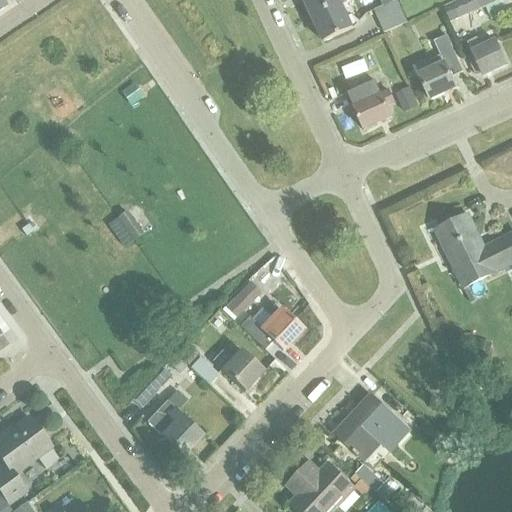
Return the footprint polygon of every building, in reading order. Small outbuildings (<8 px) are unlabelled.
[(304,0),(312,18),(342,4),(339,0),(304,0)] [(392,0),(380,0),(383,7),(374,11),(385,34),(407,24),(397,1),(393,3),(392,0)] [(463,0),(445,8),(451,23),(497,3),(495,0),(463,0)] [(342,4),(312,18),(324,43),(353,30),(342,4)] [(433,70),(420,76),(431,101),(457,89),(452,79),(464,73),(452,47),(451,47),(447,37),(435,43),(440,52),(441,56),(429,61),(433,70)] [(482,75),(484,77),(508,66),(497,42),(482,49),(477,39),(468,43),(476,61),(471,63),(477,77),(482,75)] [(125,89),(136,103),(149,93),(137,79),(125,89)] [(387,108),(395,105),(389,92),(381,95),(375,82),(348,95),(365,131),(392,119),(387,108)] [(130,243),(147,228),(128,207),(111,222),(130,243)] [(436,232),(464,289),(511,265),(511,236),(485,249),(469,216),(436,232)] [(237,315),(259,292),(249,282),(226,305),(237,315)] [(279,310),(270,319),(261,311),(251,321),(248,318),(239,328),(260,347),(268,338),(282,352),(302,332),(279,310)] [(151,334),(135,344),(140,351),(155,340),(151,334)] [(211,362),(245,393),(263,372),(241,352),(232,362),(220,352),(211,362)] [(190,370),(191,371),(209,387),(218,377),(200,360),(190,370)] [(133,402),(142,410),(172,378),(163,370),(133,402)] [(337,436),(366,463),(381,448),(388,454),(409,432),(373,398),(337,436)] [(147,424),(161,437),(184,458),(203,437),(167,403),(147,424)] [(59,461),(50,450),(51,449),(29,419),(7,436),(6,434),(0,438),(0,459),(6,467),(0,470),(0,493),(9,506),(26,493),(14,477),(37,460),(45,471),(59,461)] [(369,493),(386,478),(371,461),(354,476),(369,493)] [(309,511),(341,511),(337,508),(354,490),(334,471),(325,480),(309,465),(288,488),(312,510),(309,511)] [(370,511),(410,511),(411,511),(376,498),(370,511)] [(85,511),(78,502),(65,511),(33,511),(27,504),(16,511),(85,511)]
